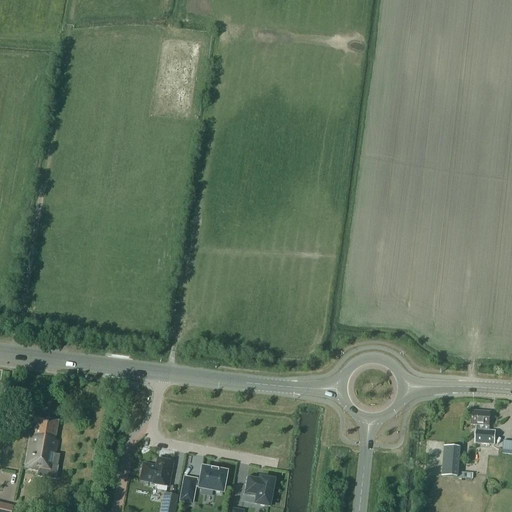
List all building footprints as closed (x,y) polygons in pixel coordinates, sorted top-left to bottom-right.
[(477,426),(476,444),(494,445),(495,432),(489,432),(489,427),(490,413),(472,412),(471,426),(477,426)] [(31,436),(25,468),(38,471),(43,472),(43,470),(52,472),(53,466),(58,467),(60,456),(55,455),(57,441),(54,441),(58,422),(37,418),(34,437),(31,436)] [(511,441),(503,441),(503,450),(511,451),(511,445),(511,441)] [(442,477),(459,478),(461,448),(444,447),(442,477)] [(168,488),(172,464),(158,461),(157,467),(143,465),(140,481),(154,483),(153,485),(168,488)] [(180,502),(192,504),(195,488),(199,488),(199,489),(222,494),(226,474),(217,472),(216,471),(216,472),(212,471),(211,470),(211,471),(202,470),(200,483),(196,482),(196,481),(184,478),(180,502)] [(273,483),(246,478),(243,496),(257,499),(256,505),(269,508),(271,498),(270,498),(273,483)] [(160,511),(175,511),(178,496),(176,496),(163,494),(160,511)]
